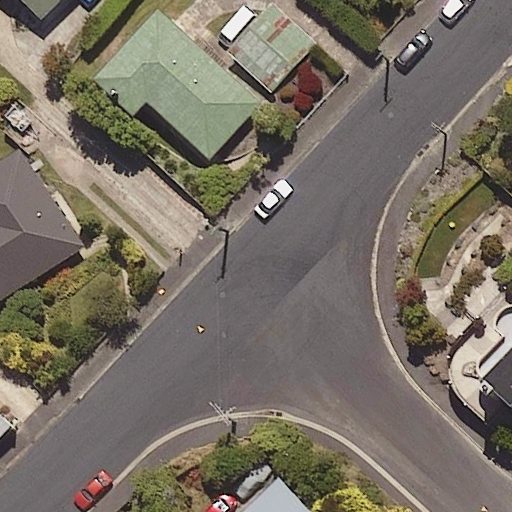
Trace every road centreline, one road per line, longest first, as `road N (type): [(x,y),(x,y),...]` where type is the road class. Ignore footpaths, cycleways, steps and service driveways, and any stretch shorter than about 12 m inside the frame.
road 1 (residential): [(509,0),(252,291)]
road 2 (residential): [(252,291),(485,511)]
road 3 (residential): [(252,291),(24,511)]
